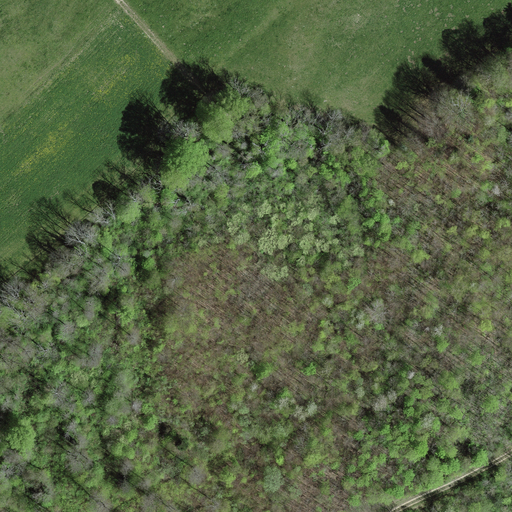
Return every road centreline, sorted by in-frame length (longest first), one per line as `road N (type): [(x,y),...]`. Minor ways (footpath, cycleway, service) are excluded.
road 1 (track): [(117,0),(205,94)]
road 2 (track): [(511,445),(478,477),(407,511)]
